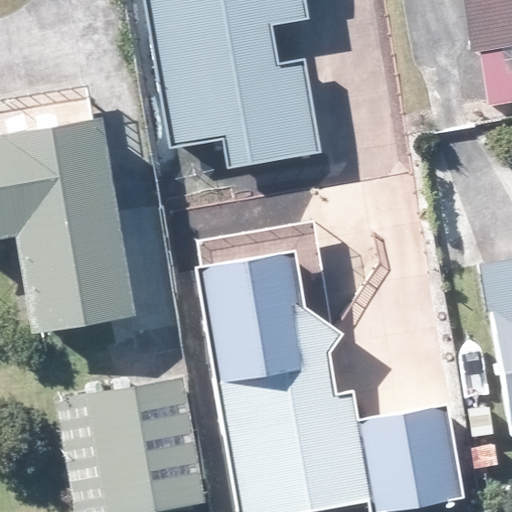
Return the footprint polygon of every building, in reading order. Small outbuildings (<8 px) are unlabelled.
[(143,0),(156,70),(273,50),(269,23),(306,16),(303,0),(143,0)] [(511,0),(460,0),(469,49),(478,46),(488,102),(511,98),(511,0)] [(273,50),(156,70),(169,145),(221,136),(226,166),(318,150),(302,58),(276,62),(273,50)] [(98,113),(0,130),(0,233),(13,231),(29,328),(131,311),(98,113)] [(354,418),(349,388),(332,391),(325,350),(338,331),(298,303),(290,248),(191,266),(233,511),(281,511),(366,498),(368,511),(460,495),(444,402),(369,415),(354,418)] [(511,255),(479,261),(509,440),(511,439),(511,255)] [(307,291),(316,292),(322,284),(323,275),(316,269),(306,269),(300,277),(300,285),(307,291)] [(97,486),(77,490),(69,491),(71,511),(118,511),(201,498),(182,377),(130,384),(82,393),(87,422),(97,486)]
